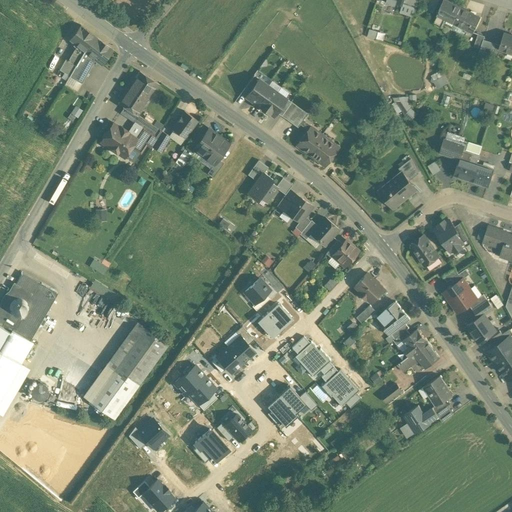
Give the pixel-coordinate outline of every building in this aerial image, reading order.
[(431,0),(427,9),(433,12),(439,0),(431,0)] [(446,0),(443,0),(437,14),(434,22),(442,26),(446,19),(455,23),(462,8),(446,0)] [(480,17),(462,8),(455,23),(452,29),(465,35),(468,30),(472,32),(480,17)] [(96,36),(80,25),(69,40),(74,44),(73,45),(77,48),(78,47),(80,48),(77,52),(74,50),(68,60),(68,61),(76,66),(84,51),(95,36),(96,36)] [(369,28),(367,36),(375,38),(376,30),(369,28)] [(511,35),(504,33),(499,49),(511,53),(511,35)] [(485,36),(478,34),(474,46),(481,48),(480,48),(485,36)] [(96,36),(95,36),(84,51),(95,60),(101,64),(112,49),(96,36)] [(494,47),(487,45),(484,55),(491,57),(494,47)] [(70,76),(69,76),(82,83),(95,60),(84,51),(70,76)] [(68,60),(66,59),(59,70),(70,76),(76,66),(68,61),(68,60)] [(139,71),(118,103),(124,107),(137,115),(138,115),(148,98),(153,90),(157,82),(139,71)] [(254,75),(245,87),(250,91),(259,79),(254,75)] [(434,81),(438,89),(448,83),(444,76),(434,81)] [(250,91),(246,96),(256,103),(268,86),(259,79),(250,91)] [(49,85),(60,92),(63,87),(51,81),(49,85)] [(268,86),(256,103),(265,110),(277,92),(268,86)] [(153,90),(148,98),(155,103),(160,95),(153,90)] [(277,92),(265,110),(273,116),(276,112),(286,98),(277,92)] [(393,96),(394,112),(404,112),(405,119),(412,119),(411,95),(393,96)] [(286,98),(276,112),(281,116),(291,102),(286,98)] [(291,102),(281,116),(287,120),(297,106),(291,102)] [(75,104),(68,116),(74,120),(81,108),(75,104)] [(297,106),(287,120),(292,123),(302,109),(297,106)] [(120,113),(133,121),(137,115),(124,107),(120,113)] [(302,109),(292,123),(298,127),(303,119),(307,113),(302,109)] [(184,111),(171,128),(174,130),(185,138),(198,120),(184,111)] [(162,131),(138,115),(137,115),(133,121),(158,138),(162,131)] [(312,126),(303,119),(300,124),(308,130),(296,145),(308,153),(322,134),(311,127),(312,126)] [(133,121),(143,128),(136,138),(136,139),(131,147),(140,153),(146,144),(151,148),(152,146),(153,146),(158,138),(133,121)] [(128,131),(122,127),(121,128),(113,123),(108,131),(104,132),(101,136),(102,140),(101,141),(124,157),(131,147),(136,139),(136,138),(127,132),(128,131)] [(442,123),(440,130),(450,133),(452,126),(442,123)] [(208,128),(193,149),(204,156),(219,136),(208,128)] [(174,130),(170,136),(181,144),(185,138),(174,130)] [(170,136),(162,131),(158,138),(153,146),(161,151),(170,136)] [(338,147),(322,134),(308,153),(325,166),(338,147)] [(219,136),(204,156),(214,164),(218,159),(229,143),(219,136)] [(464,145),(445,139),(440,152),(459,158),(460,157),(477,163),(480,154),(463,148),(464,145)] [(185,148),(175,162),(182,167),(193,153),(185,148)] [(477,163),(460,157),(459,158),(454,175),(471,181),(477,163)] [(214,164),(207,173),(213,177),(224,163),(218,159),(214,164)] [(411,159),(399,168),(402,173),(403,172),(409,180),(418,173),(411,159)] [(258,160),(248,174),(257,181),(263,172),(264,172),(268,167),(258,160)] [(435,160),(428,165),(433,173),(440,169),(435,160)] [(494,168),(477,163),(471,181),(488,186),(494,168)] [(257,181),(248,193),(257,200),(259,196),(266,201),(276,187),(277,186),(276,186),(270,181),(272,179),(264,172),(263,172),(257,181)] [(402,173),(386,185),(391,191),(383,197),(392,208),(414,191),(407,183),(410,181),(409,180),(403,172),(402,173)] [(283,177),(276,186),(277,186),(276,187),(285,194),(288,190),(292,184),(283,177)] [(285,194),(278,204),(284,209),(295,194),(288,190),(285,194)] [(312,205),(295,194),(284,209),(284,210),(300,221),(304,215),(312,205)] [(94,219),(106,219),(106,208),(94,208),(94,219)] [(300,221),(296,226),(302,231),(310,220),(304,215),(300,221)] [(317,225),(310,233),(311,233),(325,245),(338,229),(324,217),(317,225)] [(223,218),(219,223),(225,228),(229,223),(223,218)] [(450,219),(446,222),(444,220),(438,225),(439,227),(435,230),(451,252),(454,249),(455,251),(462,247),(460,245),(463,243),(456,232),(458,232),(455,227),(450,219)] [(302,231),(300,234),(306,239),(311,233),(310,233),(317,225),(311,220),(310,220),(302,231)] [(468,239),(460,223),(455,227),(458,232),(456,232),(463,243),(468,239)] [(511,234),(509,234),(509,232),(489,225),(483,242),(502,248),(500,256),(511,259),(511,234)] [(439,256),(424,235),(415,241),(417,243),(412,247),(425,266),(439,256)] [(338,239),(326,253),(331,257),(333,255),(333,254),(342,243),(338,239)] [(342,243),(333,254),(333,255),(338,260),(337,261),(344,267),(358,250),(346,239),(342,243)] [(266,254),(261,259),(267,266),(272,261),(266,254)] [(105,272),(108,264),(92,258),(89,267),(105,272)] [(308,270),(314,263),(310,259),(304,267),(308,270)] [(455,268),(443,276),(447,282),(451,279),(459,274),(455,268)] [(459,274),(451,279),(455,284),(463,278),(470,274),(466,268),(459,274)] [(12,290),(9,291),(6,294),(3,297),(1,301),(1,305),(0,305),(0,391),(6,381),(5,380),(56,292),(22,273),(12,290)] [(367,273),(355,286),(360,291),(359,293),(366,299),(367,298),(372,303),(376,298),(381,298),(381,294),(385,289),(367,273)] [(324,285),(329,290),(337,281),(333,277),(331,279),(330,279),(324,285)] [(259,278),(245,291),(255,303),(266,294),(270,290),(259,278)] [(455,284),(443,292),(450,302),(475,285),(475,284),(470,288),(463,278),(455,284)] [(89,287),(106,295),(110,287),(93,279),(89,287)] [(475,285),(450,302),(458,312),(469,304),(477,299),(477,298),(470,289),(475,285)] [(85,316),(106,328),(113,317),(119,321),(122,314),(117,311),(121,305),(98,292),(85,316)] [(491,296),(497,307),(502,304),(497,293),(491,296)] [(270,298),(266,294),(255,303),(252,306),(256,310),(270,298)] [(477,299),(469,304),(472,309),(487,299),(484,294),(477,298),(477,299)] [(487,299),(472,309),(478,318),(484,314),(484,315),(494,308),(487,299)] [(396,301),(390,306),(378,317),(387,326),(385,328),(390,335),(391,334),(406,323),(410,319),(396,301)] [(293,318),(281,305),(272,312),(270,310),(257,321),(267,331),(270,329),(274,334),(293,318)] [(370,305),(357,317),(362,323),(376,311),(370,305)] [(478,318),(467,326),(479,342),(489,335),(495,331),(495,330),(484,315),(484,314),(478,318)] [(359,325),(355,321),(354,321),(346,326),(350,331),(354,328),(354,329),(359,325)] [(406,323),(391,334),(395,338),(395,339),(407,329),(409,328),(406,323)] [(142,325),(110,369),(126,380),(129,376),(139,384),(168,344),(142,325)] [(240,335),(248,344),(254,339),(242,326),(236,331),(240,336),(240,335)] [(411,334),(403,340),(404,340),(409,346),(404,350),(409,356),(427,341),(418,328),(411,334)] [(498,328),(495,330),(495,331),(489,335),(492,341),(497,337),(502,334),(498,328)] [(407,329),(395,339),(395,338),(393,340),(398,345),(404,340),(403,340),(411,334),(407,329)] [(502,334),(497,337),(501,342),(509,336),(509,337),(511,334),(511,331),(510,329),(502,334)] [(240,336),(228,346),(243,363),(255,352),(248,344),(240,335),(240,336)] [(343,342),(348,347),(355,341),(350,335),(343,342)] [(292,347),(298,354),(310,343),(304,336),(292,347)] [(501,342),(488,351),(491,356),(495,357),(496,359),(511,347),(511,340),(509,337),(509,336),(501,342)] [(298,354),(293,358),(298,364),(300,362),(313,376),(320,370),(330,361),(331,360),(320,348),(319,350),(311,341),(310,343),(298,354)] [(409,356),(398,364),(403,371),(415,362),(416,364),(420,361),(426,368),(440,357),(427,341),(409,356)] [(243,363),(228,346),(217,356),(227,367),(231,373),(243,363)] [(511,347),(496,359),(495,357),(491,356),(501,369),(511,361),(511,347)] [(221,372),(227,367),(217,356),(215,353),(209,359),(221,372)] [(334,366),(330,361),(320,370),(324,374),(334,366)] [(511,361),(501,369),(509,381),(511,378),(511,361)] [(195,366),(175,383),(185,395),(189,392),(205,377),(195,366)] [(338,371),(334,366),(324,374),(321,376),(326,381),(338,371)] [(110,369),(88,400),(114,418),(139,384),(129,376),(126,380),(110,369)] [(338,371),(326,381),(321,386),(331,396),(332,395),(341,405),(345,402),(356,392),(359,389),(340,369),(338,371)] [(376,371),(370,376),(376,384),(382,378),(376,371)] [(440,375),(423,387),(435,405),(433,406),(436,412),(448,405),(445,400),(453,394),(440,375)] [(215,388),(205,377),(189,392),(199,403),(211,392),(215,388)] [(48,395),(49,392),(48,388),(46,385),(43,383),(39,383),(36,383),(33,385),(31,388),(30,392),(31,395),(33,398),(36,400),(39,401),(43,400),(46,398),(48,395)] [(397,383),(382,395),(387,402),(402,390),(397,383)] [(290,385),(279,395),(295,413),(305,404),(306,403),(299,396),(290,385)] [(305,391),(299,396),(306,403),(305,404),(311,410),(317,405),(305,391)] [(211,392),(199,403),(204,409),(217,398),(211,392)] [(356,392),(345,402),(350,407),(361,397),(356,392)] [(279,395),(267,406),(271,410),(282,422),(285,426),(297,415),(295,413),(279,395)] [(424,412),(419,404),(405,413),(410,421),(410,425),(413,430),(417,430),(417,432),(431,423),(430,422),(439,416),(436,412),(433,406),(424,412)] [(448,405),(436,412),(439,416),(442,422),(454,413),(448,405)] [(0,438),(0,440),(59,490),(84,460),(24,409),(0,438)] [(282,422),(271,410),(267,414),(278,426),(282,422)] [(237,414),(225,424),(224,425),(234,436),(238,441),(251,429),(237,414)] [(153,448),(168,434),(154,419),(147,424),(145,423),(137,430),(147,442),(153,448)] [(229,441),(234,436),(224,425),(225,424),(223,422),(217,427),(229,441)] [(140,448),(147,442),(137,430),(135,427),(129,436),(140,448)] [(228,450),(210,429),(195,442),(198,446),(201,448),(205,444),(213,454),(212,454),(213,455),(217,460),(228,450)] [(201,448),(198,446),(193,450),(205,462),(213,455),(212,454),(213,454),(205,444),(201,448)] [(200,466),(205,462),(193,450),(193,449),(188,453),(200,466)] [(204,471),(200,466),(188,453),(186,450),(173,462),(191,483),(204,471)] [(319,465),(326,473),(330,469),(324,461),(319,465)] [(142,493),(143,493),(159,511),(174,498),(169,491),(170,490),(165,485),(164,486),(158,479),(149,487),(142,493)] [(142,493),(149,487),(144,481),(133,491),(138,497),(143,493),(142,493)] [(289,488),(294,495),(303,488),(298,481),(289,488)] [(211,511),(203,502),(195,509),(191,511),(211,511)]
